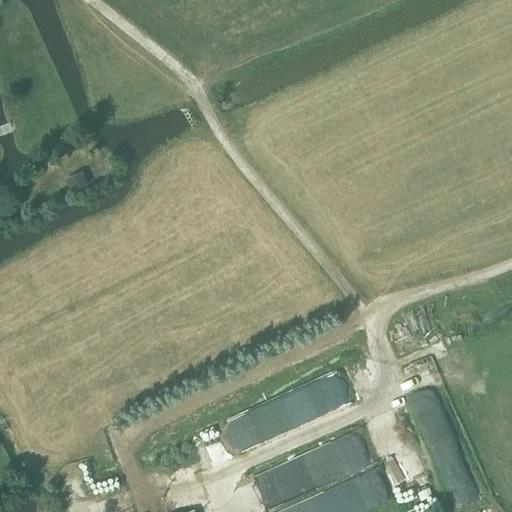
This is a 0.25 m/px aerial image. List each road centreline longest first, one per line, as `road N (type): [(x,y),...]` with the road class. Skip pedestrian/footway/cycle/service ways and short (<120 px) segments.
road 1 (track): [(511,257),(390,298),(375,316),(381,378),(356,410),(114,511)]
road 2 (track): [(96,0),(194,82),(226,139),(375,316)]
